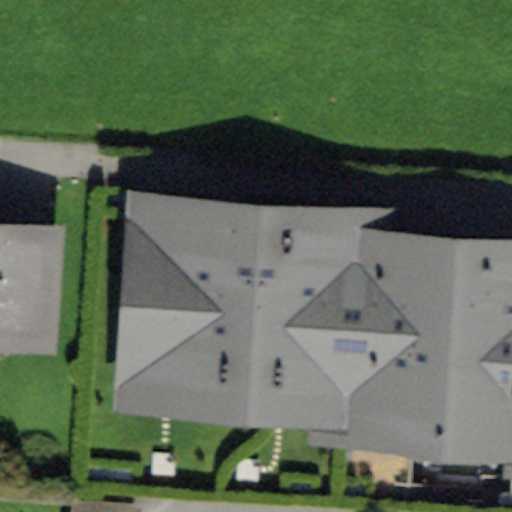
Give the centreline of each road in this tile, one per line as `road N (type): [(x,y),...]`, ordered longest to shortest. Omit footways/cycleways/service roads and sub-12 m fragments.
road 1 (unknown): [(511,440),(217,423),(192,411),(174,386),(171,335)]
road 2 (unknown): [(511,185),(211,153)]
